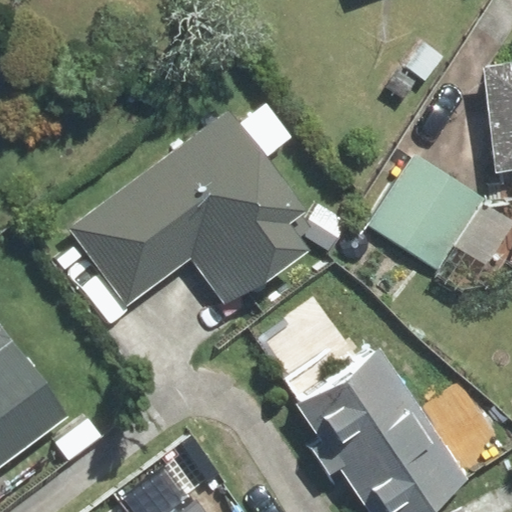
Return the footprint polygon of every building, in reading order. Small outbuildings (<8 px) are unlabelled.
[(511,168),(511,248),(505,264),(511,266),(511,71),(465,79),(479,173),(511,168)] [(296,223),(218,121),(66,237),(118,305),(176,260),(202,294),(296,223)] [(468,196),(408,158),(366,225),(426,263),(468,196)] [(0,454),(56,411),(2,343),(0,344),(0,454)] [(397,511),(452,474),(369,356),(290,411),(360,511),(397,511)]
